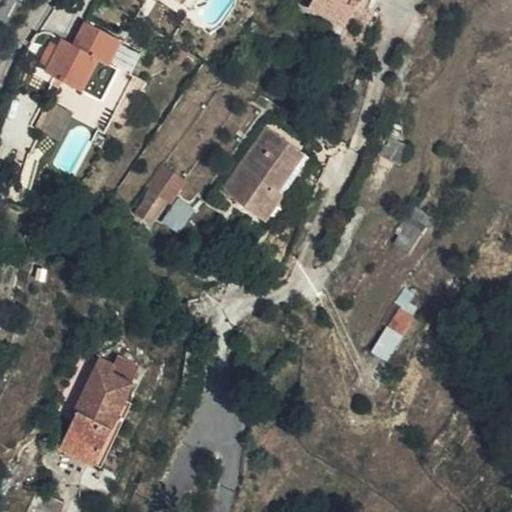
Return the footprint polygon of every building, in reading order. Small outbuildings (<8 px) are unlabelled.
[(190,0),(186,8),(193,12),(200,0),(190,0)] [(322,0),(318,9),(353,29),(365,7),(379,15),(387,0),(322,0)] [(48,69),(57,73),(96,95),(113,61),(102,56),(114,33),(79,14),(67,37),(56,31),(40,65),(48,69)] [(52,82),(57,73),(48,69),(43,77),(52,82)] [(66,107),(45,97),(31,124),(53,134),(66,107)] [(287,198),(308,210),(328,171),(267,133),(227,201),(269,227),(287,198)] [(387,152),(376,171),(395,182),(406,162),(387,152)] [(148,203),(155,208),(168,216),(171,217),(185,194),(162,180),(148,203)] [(418,186),(411,200),(429,210),(436,197),(418,186)] [(429,210),(411,200),(403,215),(409,218),(404,226),(417,233),(429,210)] [(168,216),(155,208),(141,229),(155,236),(168,216)] [(197,222),(183,213),(169,235),(184,244),(197,222)] [(407,283),(418,289),(428,273),(417,266),(407,283)] [(402,309),(417,317),(429,296),(418,289),(407,283),(395,305),(402,309)] [(403,344),(417,317),(402,309),(387,335),(403,344)] [(101,465),(126,413),(134,398),(132,396),(138,383),(118,372),(113,382),(99,376),(73,429),(77,430),(68,448),(101,465)] [(135,417),(126,413),(101,465),(68,448),(62,461),(103,482),(135,417)]
